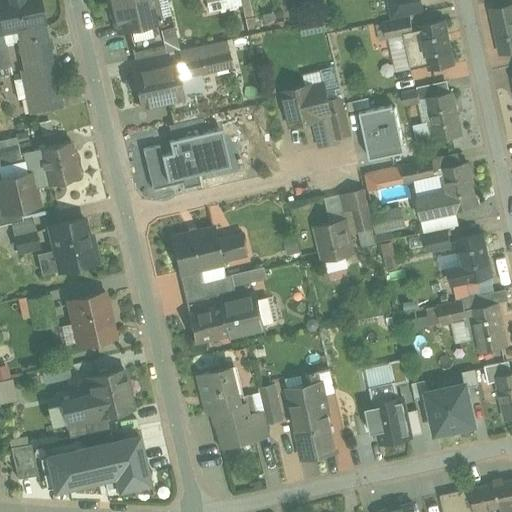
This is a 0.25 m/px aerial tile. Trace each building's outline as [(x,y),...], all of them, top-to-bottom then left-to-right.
[(0,0),(0,25),(2,34),(4,33),(46,24),(40,0),(0,0)] [(155,0),(113,0),(120,32),(129,30),(161,23),(155,0)] [(423,0),(388,0),(392,19),(426,12),(423,0)] [(511,4),(493,9),(502,53),(511,50),(511,4)] [(412,17),(384,23),(388,39),(406,35),(415,33),(415,31),(412,17)] [(446,20),(422,26),(422,30),(415,31),(415,33),(406,35),(413,68),(430,65),(431,69),(455,64),(446,20)] [(161,23),(129,30),(136,60),(168,53),(161,23)] [(46,24),(4,33),(7,46),(22,42),(35,99),(61,94),(46,24)] [(226,41),(182,50),(185,63),(189,62),(188,58),(211,53),(211,56),(229,52),(226,41)] [(7,46),(0,47),(0,76),(13,74),(7,46)] [(229,52),(211,56),(215,71),(232,67),(229,52)] [(211,53),(188,58),(189,62),(192,76),(202,74),(215,71),(211,56),(211,53)] [(202,74),(192,76),(189,62),(185,63),(177,65),(184,96),(195,93),(206,91),(202,74)] [(177,64),(134,74),(134,76),(128,81),(130,88),(138,90),(142,107),(169,101),(185,97),(184,96),(177,65),(177,64)] [(313,85),(284,92),(292,126),(321,119),(320,117),(331,115),(332,114),(329,101),(325,84),(313,87),(313,85)] [(419,90),(404,93),(406,105),(421,102),(419,90)] [(453,92),(428,97),(434,123),(417,127),(420,142),(437,139),(437,140),(462,134),(453,92)] [(195,93),(184,96),(185,97),(169,101),(174,124),(203,117),(208,115),(205,101),(197,103),(195,93)] [(61,94),(35,99),(38,112),(64,106),(61,94)] [(351,134),(342,98),(329,101),(332,114),(331,115),(337,138),(351,134)] [(360,112),(370,158),(404,151),(395,108),(393,108),(392,105),(360,112)] [(168,125),(172,139),(206,131),(203,117),(174,124),(168,125)] [(160,146),(144,149),(153,190),(182,183),(183,189),(201,185),(199,173),(230,165),(222,128),(206,131),(172,139),(168,140),(171,152),(162,155),(160,146)] [(72,141),(41,149),(41,151),(23,155),(24,162),(28,161),(31,174),(34,187),(36,187),(80,176),(72,141)] [(20,143),(0,148),(0,161),(4,180),(31,174),(28,161),(24,162),(23,155),(20,143)] [(457,154),(437,158),(437,159),(434,160),(436,169),(444,168),(459,164),(457,154)] [(434,160),(403,167),(407,182),(437,175),(436,169),(434,160)] [(449,192),(419,199),(423,217),(478,205),(468,162),(459,164),(444,168),(449,192)] [(4,180),(0,180),(0,191),(4,211),(5,213),(22,209),(40,205),(36,187),(34,187),(31,174),(4,180)] [(364,189),(342,194),(346,211),(354,209),(368,206),(364,189)] [(368,206),(354,209),(359,232),(373,228),(368,206)] [(4,211),(0,212),(0,226),(13,223),(24,221),(22,209),(5,213),(4,211)] [(394,211),(375,215),(378,231),(397,227),(394,211)] [(24,221),(13,223),(16,235),(37,230),(34,218),(24,221)] [(86,218),(50,227),(60,270),(100,261),(95,243),(92,243),(86,218)] [(346,219),(316,227),(324,261),(355,254),(346,219)] [(215,227),(172,236),(180,271),(201,267),(223,262),(222,259),(217,238),(215,227)] [(373,228),(359,232),(363,249),(377,245),(373,228)] [(448,231),(426,236),(429,251),(452,245),(448,231)] [(244,232),(217,238),(222,259),(249,253),(244,232)] [(483,232),(459,238),(465,265),(450,268),(453,284),(468,281),(491,276),(493,275),(483,232)] [(395,265),(385,243),(379,246),(390,268),(395,265)] [(201,267),(180,271),(183,286),(204,281),(201,267)] [(204,281),(183,286),(187,302),(237,291),(234,274),(204,281)] [(491,276),(468,281),(472,297),(495,292),(491,276)] [(472,297),(463,298),(464,301),(466,310),(499,303),(509,301),(506,289),(495,292),(472,297)] [(107,292),(69,301),(80,346),(117,337),(117,335),(115,335),(108,311),(111,310),(107,292)] [(256,293),(223,301),(224,306),(190,314),(196,341),(230,333),(231,337),(264,329),(256,293)] [(51,294),(28,300),(35,328),(57,322),(51,294)] [(464,301),(428,308),(432,326),(466,318),(464,311),(466,310),(464,301)] [(466,310),(464,311),(466,318),(468,326),(472,325),(475,338),(481,336),(485,353),(508,347),(499,303),(466,310)] [(405,360),(390,363),(394,381),(395,384),(396,384),(410,381),(405,360)] [(511,368),(511,362),(486,367),(486,370),(489,382),(498,381),(497,377),(511,373),(511,368)] [(239,397),(232,368),(201,375),(210,414),(215,413),(223,448),(257,440),(252,415),(258,414),(254,394),(239,397)] [(125,369),(90,377),(94,394),(63,401),(68,425),(108,416),(135,409),(125,369)] [(330,369),(305,375),(307,387),(310,397),(314,414),(329,411),(325,394),(336,392),(330,369)] [(476,370),(462,372),(465,384),(466,384),(467,388),(479,385),(476,370)] [(511,373),(497,377),(498,381),(507,420),(511,418),(511,373)] [(427,392),(428,392),(426,380),(412,383),(416,399),(428,397),(427,392)] [(394,381),(370,387),(383,441),(412,435),(412,434),(407,411),(403,395),(399,396),(396,384),(395,384),(394,381)] [(467,388),(466,384),(465,384),(428,392),(427,392),(428,397),(436,433),(460,428),(460,426),(475,423),(467,388)] [(283,420),(275,386),(261,389),(269,423),(283,420)] [(307,387),(289,391),(305,459),(338,452),(329,411),(314,414),(310,397),(307,387)] [(419,409),(407,411),(412,434),(424,431),(419,409)] [(258,414),(252,415),(257,440),(271,437),(265,412),(258,414)] [(108,416),(68,425),(71,438),(104,432),(111,431),(108,416)] [(111,431),(104,432),(107,444),(124,440),(125,443),(142,439),(138,426),(111,431)] [(107,444),(85,450),(85,448),(52,455),(53,456),(62,454),(64,462),(59,463),(61,467),(65,466),(70,488),(132,474),(125,443),(124,440),(107,444)] [(32,444),(12,449),(19,479),(38,475),(32,444)] [(511,479),(472,488),(473,490),(459,493),(462,511),(481,511),(506,507),(511,505),(511,479)] [(458,492),(442,495),(443,497),(443,498),(445,511),(462,511),(459,493),(458,492)]
